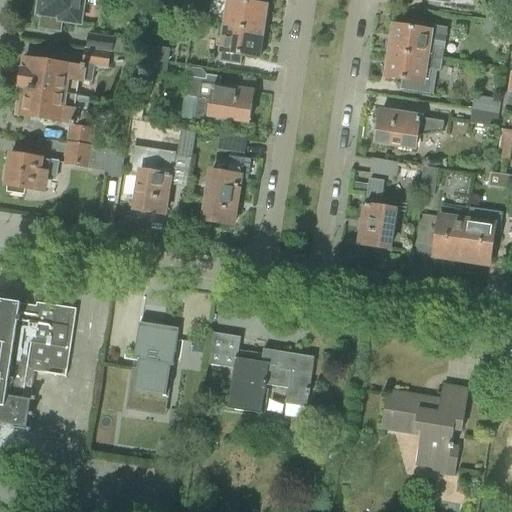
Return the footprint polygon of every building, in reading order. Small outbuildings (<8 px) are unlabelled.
[(37,0),(36,12),(39,12),(38,15),(40,15),(38,30),(60,34),(62,22),(79,25),(82,5),(98,8),(99,4),(99,0),(37,0)] [(221,14),(220,25),(262,32),(266,6),(228,0),(226,14),(221,14)] [(511,14),(487,11),(485,23),(511,27),(511,21),(511,14)] [(511,27),(485,23),(483,36),(509,40),(511,27)] [(262,32),(220,25),(218,37),(222,38),(218,62),(240,66),(241,56),(258,58),(262,32)] [(389,49),(389,52),(442,60),(447,29),(431,26),(430,31),(413,29),(393,26),(389,49)] [(87,35),(85,50),(109,53),(111,53),(114,39),(87,35)] [(151,47),(149,60),(167,63),(169,50),(151,47)] [(24,60),(20,88),(75,97),(78,81),(91,83),(93,72),(106,74),(109,53),(85,50),(83,66),(82,66),(81,69),(24,60)] [(389,52),(385,78),(401,81),(399,91),(427,95),(429,85),(423,84),(425,70),(436,72),(440,73),(442,60),(389,52)] [(149,60),(147,75),(165,78),(167,63),(149,60)] [(196,99),(193,118),(209,120),(209,116),(248,122),(253,93),(220,88),(221,78),(207,75),(206,80),(189,77),(186,97),(196,99)] [(71,124),(68,144),(92,147),(95,126),(85,125),(89,99),(75,97),(20,88),(16,116),(71,124)] [(475,99),(473,112),(499,116),(501,103),(475,99)] [(499,116),(473,112),(471,124),(497,128),(499,116)] [(380,113),(375,142),(395,145),(415,148),(417,138),(442,135),(443,122),(430,120),(399,116),(380,113)] [(511,131),(501,130),(498,147),(511,149),(511,142),(511,131)] [(181,131),(177,155),(192,157),(196,133),(181,131)] [(218,150),(244,154),(246,140),(220,136),(218,150)] [(91,150),(92,147),(68,144),(65,164),(89,167),(89,166),(106,169),(109,153),(91,150)] [(498,147),(496,160),(509,162),(511,149),(498,147)] [(163,215),(172,156),(133,150),(130,170),(140,172),(134,211),(163,215)] [(5,169),(3,181),(6,183),(5,187),(6,187),(26,190),(45,193),(47,180),(50,180),(54,181),(57,163),(51,162),(10,156),(8,168),(5,169)] [(372,160),(369,175),(395,179),(398,164),(372,160)] [(203,221),(232,226),(242,165),(227,163),(226,174),(210,172),(203,221)] [(419,194),(432,196),(436,171),(422,168),(419,194)] [(489,187),(488,189),(511,192),(511,177),(490,174),(489,187)] [(359,246),(389,250),(392,231),(396,201),(382,198),(384,183),(369,180),(359,246)] [(441,208),(433,257),(460,262),(467,222),(469,213),(441,208)] [(467,222),(460,262),(488,267),(495,226),(494,226),(495,217),(483,215),(482,225),(467,222)] [(0,429),(67,439),(73,400),(70,399),(82,315),(61,312),(61,316),(34,312),(35,304),(0,298),(0,429)] [(126,409),(126,410),(149,414),(149,412),(151,401),(167,403),(171,373),(169,373),(170,367),(172,367),(175,350),(178,330),(139,324),(136,344),(133,362),(138,362),(137,369),(132,369),(126,409)] [(314,360),(279,354),(262,352),(262,357),(238,353),(240,340),(212,335),(208,367),(234,371),(228,410),(260,415),(264,390),(266,391),(267,387),(288,390),(285,406),(306,409),(314,360)] [(193,345),(192,353),(202,354),(204,346),(193,345)] [(383,413),(380,429),(420,436),(415,465),(433,468),(432,475),(453,479),(455,472),(458,451),(486,456),(489,440),(460,435),(461,430),(464,412),(468,393),(442,388),(439,406),(420,403),(420,399),(386,394),(383,413)]
